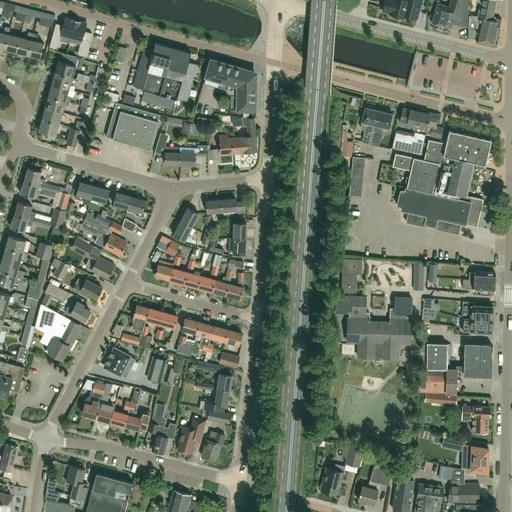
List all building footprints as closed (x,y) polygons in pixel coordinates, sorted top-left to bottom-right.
[(389,13),(405,18),(405,16),(417,19),(422,0),(385,0),(382,11),(389,13)] [(437,3),(432,23),(451,28),(453,22),(467,26),(467,0),(457,0),(455,8),(437,3)] [(469,15),(468,38),(476,39),(476,40),(494,44),(498,27),(500,28),(502,19),(491,17),(494,0),(482,0),(479,16),(469,15)] [(5,2),(1,15),(9,18),(11,10),(14,11),(16,5),(5,2)] [(27,8),(16,5),(14,11),(17,12),(15,19),(24,22),(24,20),(27,8)] [(39,11),(27,8),(24,20),(30,22),(32,16),(33,16),(37,17),(39,11)] [(55,15),(39,11),(37,17),(40,18),(38,24),(52,27),(55,15)] [(56,23),(49,47),(57,49),(61,35),(71,38),(76,19),(72,18),(72,19),(65,17),(63,25),(56,23)] [(76,19),(71,38),(81,40),(77,54),(85,56),(92,33),(84,31),(87,23),(80,21),(80,20),(76,19)] [(3,32),(0,31),(0,47),(4,49),(8,34),(9,34),(10,28),(5,26),(3,32)] [(27,38),(20,37),(16,51),(28,54),(33,33),(28,32),(27,38)] [(33,33),(28,54),(40,57),(44,42),(37,41),(39,34),(33,33)] [(20,37),(9,34),(8,34),(4,49),(16,51),(20,37)] [(179,104),(181,99),(187,101),(198,64),(188,61),(191,52),(156,42),(153,51),(143,48),(133,85),(139,87),(138,92),(143,94),(141,100),(172,109),(174,103),(179,104)] [(122,62),(126,48),(119,46),(115,60),(122,62)] [(72,77),(74,72),(75,66),(81,68),(84,59),(66,54),(64,62),(58,60),(55,73),(72,77)] [(230,110),(257,110),(256,110),(257,86),(257,77),(252,70),(243,67),(211,58),(211,57),(210,57),(204,83),(227,89),(231,96),(230,110)] [(72,77),(55,73),(52,84),(69,89),(70,83),(75,85),(77,79),(75,78),(72,77)] [(52,84),(48,96),(70,102),(71,96),(67,95),(69,89),(52,84)] [(103,98),(117,102),(119,95),(105,90),(103,98)] [(48,96),(45,107),(62,112),(64,105),(68,106),(70,102),(48,96)] [(116,102),(114,108),(106,136),(128,143),(151,149),(161,115),(116,102)] [(371,144),(379,110),(365,106),(362,121),(361,126),(363,130),(366,131),(364,142),(371,144)] [(62,112),(45,107),(42,118),(59,123),(62,112)] [(396,131),(392,147),(410,151),(411,147),(422,150),(426,134),(441,137),(444,128),(436,126),(438,118),(436,115),(431,114),(410,109),(403,107),(400,122),(407,123),(415,125),(414,131),(415,131),(414,135),(396,131)] [(393,113),(379,110),(371,144),(377,145),(378,140),(379,140),(382,126),(389,128),(393,113)] [(248,135),(234,137),(235,145),(233,145),(234,153),(242,153),(242,152),(258,151),(255,117),(243,116),(244,125),(247,125),(248,135)] [(59,123),(42,118),(38,130),(56,135),(59,123)] [(194,134),(196,124),(183,122),(182,133),(194,134)] [(80,129),(75,128),(72,127),(68,144),(75,146),(80,129)] [(485,164),(491,139),(449,130),(447,138),(443,137),(442,142),(429,139),(424,159),(396,152),(393,165),(411,170),(407,187),(406,187),(405,190),(401,190),(397,204),(402,206),(401,209),(409,211),(407,221),(425,225),(425,224),(435,226),(435,228),(453,232),(455,222),(478,226),(484,199),(466,195),(474,162),(485,164)] [(165,146),(168,135),(160,132),(154,152),(165,155),(164,163),(180,164),(180,147),(165,146)] [(51,134),(48,141),(56,144),(59,138),(51,134)] [(235,145),(234,137),(228,137),(228,134),(219,135),(221,155),(234,153),(233,145),(235,145)] [(344,141),(341,141),(340,156),(351,157),(353,142),(351,142),(344,141)] [(180,147),(180,164),(195,165),(195,155),(198,155),(207,156),(207,145),(199,144),(199,148),(180,147)] [(353,156),(353,164),(365,165),(366,157),(353,156)] [(365,165),(353,164),(352,171),(364,173),(365,165)] [(39,178),(40,174),(41,171),(28,167),(24,181),(43,186),(44,183),(45,181),(45,179),(39,178)] [(364,173),(352,171),(351,179),(363,180),(364,173)] [(363,180),(351,179),(350,187),(362,188),(363,180)] [(43,186),(24,181),(21,194),(33,197),(35,190),(41,192),(42,189),(50,191),(52,185),(44,183),(43,186)] [(45,181),(44,183),(52,185),(50,191),(58,193),(59,191),(60,187),(65,189),(60,187),(46,182),(46,181),(45,181)] [(80,182),(77,193),(75,198),(82,200),(84,195),(91,197),(94,186),(80,182)] [(94,186),(91,197),(106,201),(109,190),(94,186)] [(362,196),(362,188),(350,187),(349,195),(362,196)] [(58,193),(50,191),(55,193),(51,206),(54,207),(66,210),(65,210),(70,194),(69,193),(59,191),(58,193)] [(128,207),(131,196),(116,192),(113,203),(128,207)] [(128,207),(127,210),(135,213),(135,214),(144,217),(145,212),(143,211),(146,200),(131,196),(128,207)] [(222,211),(245,209),(244,201),(236,202),(236,198),(221,199),(222,211)] [(222,211),(221,199),(206,200),(207,212),(222,211)] [(66,209),(72,211),(75,202),(69,200),(66,209)] [(36,212),(30,211),(31,205),(18,201),(15,215),(33,220),(34,217),(42,219),(41,225),(49,227),(49,224),(54,226),(61,228),(66,210),(65,210),(66,210),(54,207),(50,220),(35,216),(36,212)] [(181,221),(191,226),(198,213),(188,208),(181,221)] [(102,223),(105,217),(97,213),(95,219),(96,219),(102,223)] [(33,220),(15,215),(11,227),(24,231),(26,224),(32,226),(33,223),(41,225),(42,219),(34,217),(33,220)] [(113,221),(105,217),(102,223),(110,227),(113,221)] [(122,226),(132,231),(136,224),(125,218),(122,226)] [(113,221),(110,227),(107,232),(110,233),(111,233),(113,230),(119,233),(122,226),(113,221)] [(191,226),(181,221),(174,234),(184,239),(191,226)] [(234,223),(234,238),(246,238),(246,223),(234,223)] [(107,232),(101,228),(95,241),(104,246),(103,246),(119,255),(126,241),(111,233),(110,233),(107,232)] [(204,233),(203,239),(202,243),(208,245),(210,236),(204,235),(205,234),(204,233)] [(9,235),(6,247),(23,251),(26,240),(9,235)] [(115,264),(92,252),(90,251),(93,245),(77,237),(71,248),(89,257),(85,265),(91,268),(108,277),(115,264)] [(212,237),(210,245),(216,246),(215,251),(224,254),(226,247),(216,245),(218,239),(217,239),(212,237)] [(234,238),(229,238),(229,252),(233,253),(245,253),(246,238),(234,238)] [(43,257),(49,259),(53,245),(40,241),(36,255),(43,257)] [(170,241),(167,247),(176,252),(179,246),(170,241)] [(23,251),(6,247),(2,258),(19,263),(23,251)] [(205,254),(202,266),(209,267),(212,256),(205,254)] [(49,259),(43,257),(40,269),(46,271),(49,259)] [(344,257),(342,291),(356,292),(358,273),(362,273),(364,258),(344,257)] [(2,258),(0,266),(0,269),(23,276),(24,271),(18,269),(19,263),(2,258)] [(60,260),(53,274),(62,279),(69,265),(60,260)] [(159,260),(158,264),(155,275),(169,279),(174,264),(159,260)] [(424,262),(414,261),(413,289),(423,289),(424,262)] [(174,264),(169,279),(184,283),(187,272),(173,268),(174,264)] [(23,276),(0,269),(0,282),(13,287),(15,280),(21,282),(23,276)] [(46,271),(40,269),(37,280),(43,282),(46,271)] [(233,271),(227,269),(225,277),(230,279),(231,279),(233,271)] [(494,291),(496,272),(475,271),(475,272),(470,272),(469,279),(463,279),(463,287),(474,288),(474,290),(494,291)] [(187,272),(184,283),(198,287),(201,275),(187,272)] [(201,275),(198,287),(212,290),(215,279),(201,275)] [(223,277),(222,281),(215,279),(212,290),(226,294),(229,283),(230,279),(225,277),(223,277)] [(96,298),(102,287),(85,279),(83,283),(77,280),(72,289),(88,297),(90,294),(96,298)] [(35,287),(31,286),(28,295),(38,298),(43,282),(37,280),(35,287)] [(49,282),(44,292),(48,294),(63,301),(68,291),(49,282)] [(229,283),(226,294),(240,298),(243,287),(229,283)] [(0,303),(7,306),(11,294),(0,291),(0,303)] [(370,312),(366,312),(366,296),(337,295),(336,311),(350,312),(350,317),(348,317),(347,340),(359,341),(358,356),(398,358),(399,344),(411,344),(412,299),(395,298),(395,308),(390,308),(389,321),(369,321),(370,312)] [(38,299),(28,297),(26,307),(30,308),(28,312),(34,314),(38,299)] [(84,320),(90,310),(83,307),(84,305),(77,301),(75,304),(70,302),(65,313),(70,315),(71,313),(84,320)] [(464,301),(463,316),(471,318),(493,319),(494,306),(472,305),(472,302),(464,301)] [(79,330),(78,330),(80,324),(70,319),(41,303),(35,326),(45,331),(45,332),(71,345),(79,330)] [(143,329),(148,308),(137,305),(131,327),(135,328),(136,327),(141,329),(143,329)] [(148,308),(143,329),(144,325),(146,319),(160,323),(163,311),(148,308)] [(163,311),(160,323),(174,327),(177,315),(163,311)] [(28,312),(26,323),(32,325),(34,314),(28,312)] [(0,316),(0,328),(1,329),(8,331),(10,326),(2,324),(4,317),(0,316)] [(463,317),(463,331),(469,331),(470,331),(492,332),(493,319),(471,318),(463,316),(463,317)] [(196,333),(199,322),(185,318),(182,329),(196,333)] [(213,325),(199,322),(196,333),(202,334),(199,346),(203,346),(202,350),(206,351),(213,325)] [(32,325),(26,323),(23,335),(29,337),(32,325)] [(119,337),(122,326),(117,324),(113,335),(119,337)] [(140,333),(142,333),(139,344),(150,347),(152,336),(147,334),(149,326),(144,325),(143,329),(141,329),(140,333)] [(213,325),(206,351),(212,352),(214,343),(209,342),(211,337),(224,340),(227,329),(213,325)] [(164,330),(158,328),(156,337),(162,339),(164,330)] [(227,329),(224,340),(239,344),(242,333),(227,329)] [(71,345),(45,332),(40,341),(48,345),(51,346),(48,352),(62,359),(67,350),(68,351),(71,345)] [(121,339),(139,344),(141,337),(123,332),(121,339)] [(29,337),(23,335),(20,344),(26,345),(29,337)] [(184,344),(186,336),(180,335),(176,350),(188,353),(189,346),(184,344)] [(447,343),(427,342),(426,368),(446,369),(447,364),(447,343)] [(447,364),(446,369),(457,369),(457,370),(461,370),(465,371),(465,375),(492,376),(492,366),(492,355),(493,345),(466,344),(465,365),(447,364)] [(18,352),(13,351),(12,356),(26,359),(29,349),(20,347),(18,352)] [(114,348),(104,367),(120,375),(120,374),(126,377),(135,359),(130,356),(114,348)] [(240,356),(222,352),(219,363),(237,368),(240,356)] [(148,378),(160,382),(166,359),(154,356),(148,378)] [(180,374),(184,360),(176,357),(172,372),(180,374)] [(26,381),(21,379),(25,367),(1,360),(0,362),(0,394),(8,397),(10,389),(18,391),(19,389),(23,391),(26,381)] [(204,370),(216,372),(218,364),(206,361),(204,370)] [(420,368),(419,392),(456,393),(457,370),(457,369),(446,369),(426,368),(424,368),(420,368)] [(401,369),(397,373),(399,379),(405,381),(409,376),(407,370),(401,369)] [(218,388),(229,389),(232,375),(220,373),(218,388)] [(126,386),(146,392),(149,381),(129,376),(126,386)] [(86,399),(85,403),(82,414),(96,418),(103,394),(105,384),(96,382),(92,398),(90,397),(86,399)] [(215,402),(202,400),(201,407),(209,409),(209,408),(218,410),(225,411),(226,404),(227,404),(229,389),(218,388),(215,402)] [(438,393),(437,402),(456,404),(457,395),(438,393)] [(108,395),(103,394),(96,418),(110,421),(113,410),(107,408),(108,401),(106,401),(108,395)] [(129,410),(128,414),(125,425),(139,429),(139,428),(146,430),(151,412),(142,410),(140,417),(135,416),(136,411),(134,410),(136,402),(131,401),(129,410)] [(463,405),(462,420),(473,420),(472,431),(488,432),(488,416),(490,417),(490,406),(474,406),(463,405)] [(218,410),(209,408),(209,409),(207,418),(228,422),(230,412),(218,410)] [(128,414),(113,410),(110,421),(125,425),(128,414)] [(201,436),(206,420),(193,416),(190,428),(182,426),(178,441),(179,441),(177,449),(190,452),(195,435),(201,436)] [(66,429),(75,426),(72,418),(63,422),(66,429)] [(151,419),(151,422),(150,422),(148,429),(157,432),(152,449),(164,453),(168,437),(174,438),(176,424),(170,422),(168,427),(159,424),(159,421),(151,419)] [(211,430),(208,439),(207,438),(202,455),(215,459),(220,443),(222,444),(225,434),(211,430)] [(444,436),(441,446),(450,448),(452,438),(444,436)] [(1,463),(0,467),(0,468),(6,470),(11,471),(12,466),(13,466),(18,446),(6,443),(1,463)] [(344,443),(341,456),(346,457),(345,463),(359,467),(364,449),(344,443)] [(463,444),(462,468),(487,472),(488,473),(489,447),(488,447),(488,448),(463,444)] [(388,485),(395,461),(377,456),(370,480),(368,486),(362,485),(358,499),(367,502),(366,503),(374,505),(374,504),(375,504),(380,483),(388,485)] [(343,471),(345,466),(336,463),(334,468),(327,466),(322,483),(321,483),(320,486),(321,488),(321,489),(338,494),(344,471),(343,471)] [(69,502),(82,506),(87,484),(81,482),(85,469),(71,465),(67,480),(74,482),(69,502)] [(453,467),(447,502),(479,502),(479,483),(464,483),(464,469),(453,467)] [(124,511),(133,482),(115,477),(97,472),(85,511),(124,511)] [(409,511),(414,479),(398,477),(393,509),(409,511)] [(135,478),(133,488),(139,489),(142,479),(135,478)] [(441,502),(443,486),(419,483),(415,511),(432,511),(434,501),(441,502)] [(174,489),(168,510),(174,511),(186,511),(188,506),(195,508),(194,511),(199,511),(202,503),(190,499),(191,494),(174,489)] [(0,510),(9,511),(11,495),(0,493),(0,510)]
